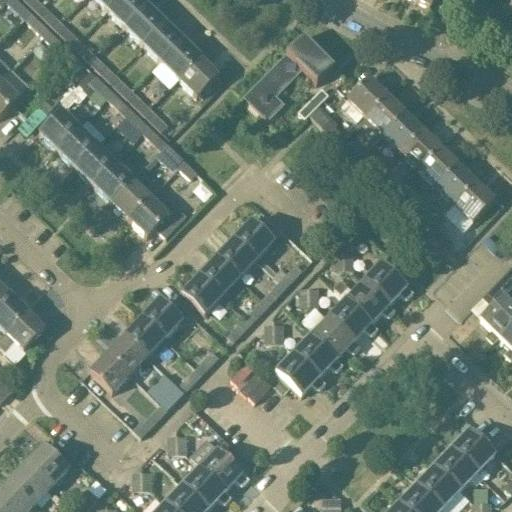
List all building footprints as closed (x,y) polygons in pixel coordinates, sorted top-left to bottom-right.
[(0,0),(0,10),(1,11),(5,7),(11,0),(0,0)] [(12,0),(11,0),(5,7),(6,8),(7,9),(18,19),(25,12),(14,2),(12,0)] [(32,0),(18,0),(18,1),(35,18),(43,10),(32,0)] [(88,0),(106,17),(122,0),(88,0)] [(146,12),(132,0),(122,0),(106,17),(124,34),(146,12)] [(405,0),(405,2),(428,13),(434,0),(405,0)] [(43,10),(35,18),(53,35),(61,28),(43,10)] [(164,30),(146,12),(124,34),(142,52),(164,30)] [(31,18),(24,25),(25,27),(20,32),(29,40),(34,35),(42,43),(49,36),(31,18)] [(61,28),(53,35),(71,53),(79,45),(82,41),(74,33),(65,24),(61,28)] [(182,47),(164,30),(142,52),(160,69),(182,47)] [(80,67),(49,36),(42,43),(53,54),(50,56),(71,76),(80,67)] [(303,42),(243,104),(268,128),(284,111),(276,103),(301,77),(316,91),(334,73),(303,42)] [(79,45),(71,53),(89,70),(97,62),(96,62),(88,53),(85,51),(79,45)] [(182,47),(160,69),(178,87),(199,64),(182,47)] [(97,62),(89,70),(107,88),(115,80),(97,62)] [(199,64),(178,87),(196,104),(217,82),(199,64)] [(55,92),(23,126),(32,135),(59,106),(67,113),(74,106),(78,109),(86,100),(99,112),(106,105),(107,105),(113,98),(96,81),(90,76),(75,92),(72,90),(63,100),(55,92)] [(115,80),(107,88),(125,105),(133,97),(115,80)] [(346,107),(340,113),(356,129),(362,122),(365,124),(386,103),(368,85),(346,107)] [(0,122),(17,104),(0,87),(0,122)] [(305,125),(310,119),(318,111),(328,102),(321,95),(298,118),(305,125)] [(133,97),(125,105),(143,122),(151,115),(133,97)] [(113,98),(107,105),(117,116),(124,108),(113,98)] [(386,103),(365,124),(382,142),(404,120),(386,103)] [(339,151),(346,144),(334,133),(337,130),(331,123),(331,122),(321,112),(320,113),(318,111),(310,119),(323,131),(320,133),(339,151)] [(151,115),(143,122),(161,139),(168,131),(151,115)] [(131,116),(125,123),(136,134),(143,127),(131,116)] [(56,157),(78,135),(60,117),(38,140),(56,157)] [(404,120),(382,142),(400,159),(421,137),(404,120)] [(149,133),(142,140),(153,150),(160,143),(158,142),(149,133)] [(96,152),(78,135),(56,157),(74,175),(96,152)] [(421,137),(400,159),(417,176),(439,154),(421,137)] [(364,161),(346,144),(339,151),(356,168),(364,161)] [(160,158),(156,162),(168,173),(179,162),(167,151),(160,158)] [(96,152),(74,175),(92,192),(114,170),(96,152)] [(457,172),(439,154),(417,176),(435,194),(457,172)] [(381,178),(364,161),(356,168),(374,185),(381,178)] [(185,168),(178,175),(189,186),(196,179),(185,168)] [(132,187),(114,170),(92,192),(110,210),(132,187)] [(474,189),(457,172),(435,194),(453,211),(474,189)] [(381,178),(374,185),(392,203),(399,195),(381,178)] [(142,197),(132,187),(110,210),(128,227),(150,205),(149,204),(155,198),(148,191),(142,197)] [(406,188),(399,195),(392,203),(409,220),(417,213),(423,206),(406,188)] [(474,189),(453,211),(471,229),(493,207),(474,189)] [(158,196),(150,205),(128,227),(146,245),(154,236),(165,247),(187,224),(176,214),(158,196)] [(417,213),(409,220),(427,237),(434,230),(417,213)] [(250,227),(229,249),(251,271),(273,248),(267,243),(275,235),(260,221),(253,229),(250,227)] [(452,247),(434,230),(427,237),(445,254),(452,247)] [(229,249),(211,268),(234,289),(251,271),(229,249)] [(343,259),(334,259),(335,278),(344,277),(343,259)] [(352,259),(343,259),(344,277),(353,277),(352,259)] [(274,292),(281,299),(303,277),(295,270),(286,279),(280,274),(275,278),(262,266),(258,269),(278,288),(274,292)] [(211,268),(194,286),(217,307),(234,289),(211,268)] [(380,269),(363,287),(389,312),(399,301),(405,307),(412,299),(406,294),(380,269)] [(217,307),(194,286),(180,300),(203,322),(217,307)] [(363,287),(345,305),(371,330),(382,319),(388,324),(394,317),(389,312),(363,287)] [(274,292),(256,311),(263,317),(281,299),(274,292)] [(308,295),(299,296),(299,314),(308,313),(308,295)] [(317,313),(317,295),(308,295),(308,313),(317,313)] [(497,343),(511,327),(511,307),(504,299),(478,325),(491,337),(485,343),(491,350),(497,344),(497,343)] [(0,308),(0,335),(3,339),(4,340),(26,317),(8,300),(0,308)] [(345,305),(327,323),(353,348),(364,337),(370,343),(377,336),(371,330),(345,305)] [(158,306),(141,324),(163,346),(181,327),(158,306)] [(256,311),(239,328),(246,335),(263,317),(256,311)] [(4,340),(3,339),(0,342),(0,353),(4,357),(13,348),(23,358),(44,335),(26,317),(4,340)] [(327,323),(310,341),(336,366),(347,355),(353,361),(360,354),(353,348),(327,323)] [(163,346),(141,324),(124,343),(146,364),(163,346)] [(511,327),(497,343),(497,344),(509,355),(503,361),(510,367),(511,365),(511,327)] [(246,335),(239,328),(226,341),(233,348),(246,335)] [(273,332),(264,332),(264,350),(273,350),(273,332)] [(282,332),(273,332),(273,350),(282,350),(282,332)] [(336,366),(310,341),(292,359),(318,384),(329,373),(335,379),(342,372),(336,366)] [(124,343),(106,361),(129,382),(146,364),(124,343)] [(194,375),(201,381),(218,363),(211,357),(194,375)] [(318,384),(292,359),(274,378),(300,403),(311,391),(318,397),(325,390),(318,384)] [(129,382),(106,361),(89,379),(111,401),(129,382)] [(201,381),(194,375),(176,393),(183,400),(201,381)] [(0,408),(11,398),(0,388),(0,408)] [(183,400),(176,393),(159,411),(166,418),(183,400)] [(166,418),(159,411),(135,435),(142,442),(166,418)] [(469,436),(451,454),(477,479),(494,461),(469,436)] [(176,461),(175,443),(166,443),(167,461),(176,461)] [(185,461),(184,443),(175,443),(176,461),(185,461)] [(227,449),(218,457),(216,455),(198,474),(230,505),(230,504),(224,499),(235,487),(241,493),(248,486),(227,467),(236,458),(227,449)] [(25,470),(50,494),(67,476),(42,452),(25,470)] [(477,479),(451,454),(433,473),(459,498),(477,479)] [(50,494),(25,470),(8,487),(33,511),(50,494)] [(433,473),(415,491),(436,511),(444,511),(459,498),(433,473)] [(198,474),(181,492),(201,511),(211,511),(217,506),(224,511),(230,505),(198,474)] [(140,479),(131,480),(132,498),(141,497),(140,479)] [(150,497),(149,479),(140,479),(141,497),(150,497)] [(8,487),(0,495),(0,511),(32,511),(33,511),(8,487)] [(436,511),(415,491),(397,509),(400,511),(436,511)] [(201,511),(181,492),(163,510),(164,511),(201,511)] [(72,511),(90,511),(98,505),(89,496),(72,511)]
